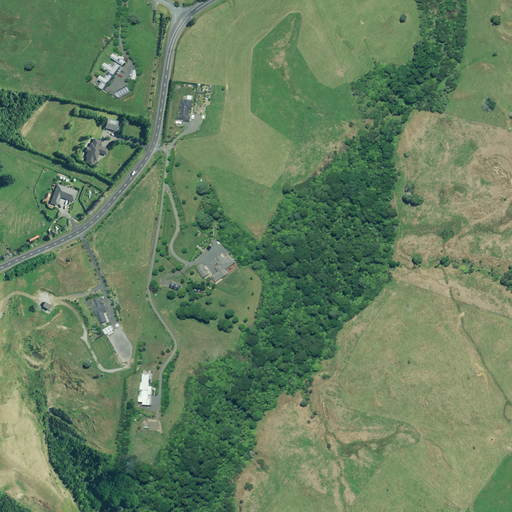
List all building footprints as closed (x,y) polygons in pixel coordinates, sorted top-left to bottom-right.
[(116,53),(115,55),(113,54),(110,58),(122,66),(125,62),(122,60),(124,58),(120,55),(119,58),(117,56),(118,54),(116,53)] [(114,75),(120,67),(119,67),(119,66),(114,62),(111,67),(105,63),(102,67),(108,71),(103,78),(100,76),(98,80),(101,82),(100,84),(99,83),(97,86),(98,87),(102,90),(103,89),(104,90),(113,77),(114,78),(115,76),(114,75)] [(131,92),(127,85),(114,92),(115,93),(115,94),(117,98),(118,97),(119,99),(131,92)] [(193,100),(182,99),(181,103),(180,103),(179,109),(180,109),(180,113),(178,113),(178,119),(184,119),(184,121),(190,121),(190,115),(189,115),(189,109),(192,109),(193,100)] [(117,121),(105,118),(102,128),(115,131),(117,121)] [(100,146),(98,143),(99,141),(92,138),(90,143),(89,142),(87,147),(85,146),(83,151),(85,152),(83,157),(85,157),(83,162),(90,165),(92,160),(94,161),(98,153),(105,155),(107,149),(100,146)] [(74,202),(77,192),(72,190),(72,189),(69,187),(68,188),(56,184),(49,203),(56,206),(59,197),(74,202)] [(217,262),(219,265),(215,267),(218,272),(212,276),(217,282),(223,277),(223,278),(229,274),(226,269),(237,262),(234,258),(232,259),(230,256),(227,259),(225,257),(224,258),(221,255),(217,258),(219,261),(217,262)] [(205,266),(203,263),(197,267),(205,278),(210,273),(205,266)] [(102,299),(100,300),(99,297),(94,299),(97,306),(94,308),(97,315),(98,315),(102,323),(108,321),(105,312),(108,311),(105,304),(104,304),(102,299)] [(107,334),(114,330),(112,325),(104,330),(107,334)] [(144,374),(142,389),(144,390),(144,396),(139,395),(139,401),(145,402),(145,404),(152,405),(152,399),(149,399),(150,395),(152,395),(153,387),(150,386),(151,375),(144,374)]
